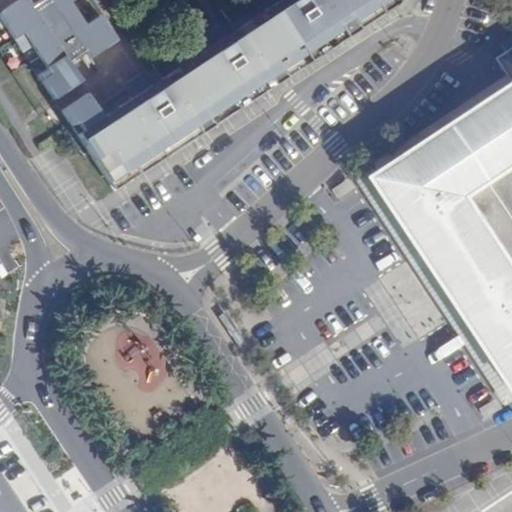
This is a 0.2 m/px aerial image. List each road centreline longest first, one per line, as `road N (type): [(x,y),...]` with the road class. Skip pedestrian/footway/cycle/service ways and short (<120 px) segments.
road 1 (residential): [(167,286),(240,238),(431,69),(452,0)]
road 2 (secondary): [(321,511),(167,286)]
road 3 (residential): [(352,511),(511,435)]
road 4 (secondary): [(28,370),(116,511)]
road 5 (secondary): [(104,260),(57,221),(0,147)]
